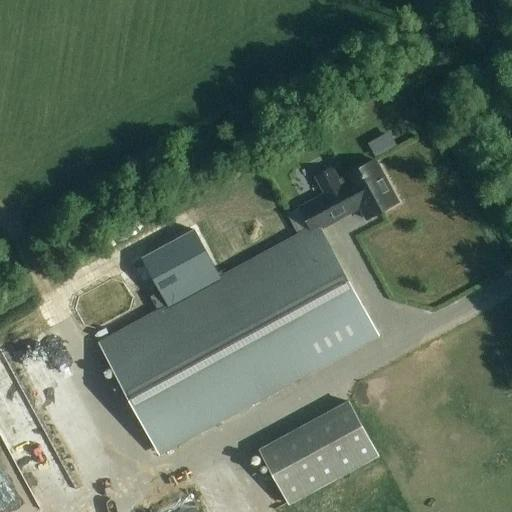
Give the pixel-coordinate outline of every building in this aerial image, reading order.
[(367,220),(398,203),(375,161),(344,178),(347,184),(301,209),(313,232),(103,346),(159,451),(376,334),(319,229),(360,207),(367,220)] [(42,414),(6,345),(0,348),(0,385),(21,425),(42,414)] [(261,451),(289,503),(377,456),(349,403),(261,451)] [(30,439),(47,435),(45,423),(27,428),(30,439)] [(0,495),(26,484),(1,426),(0,426),(0,495)] [(67,464),(47,471),(55,493),(75,485),(67,464)] [(158,511),(153,502),(131,511),(158,511)]
